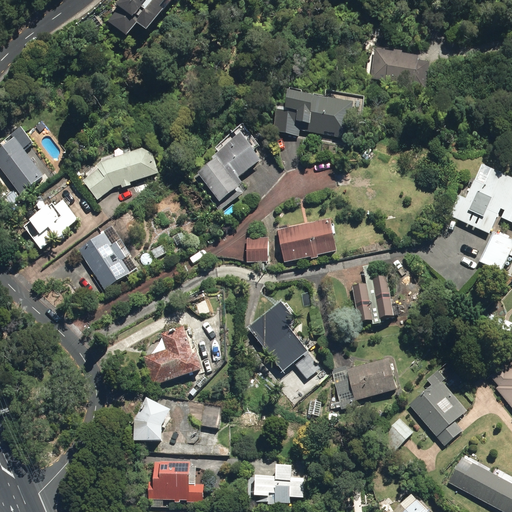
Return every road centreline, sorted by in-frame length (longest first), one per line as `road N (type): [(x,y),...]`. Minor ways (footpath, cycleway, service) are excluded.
road 1 (unknown): [(90,346),(219,270),(279,277),(399,254)]
road 2 (residential): [(24,511),(81,444),(96,385),(74,350),(0,277)]
